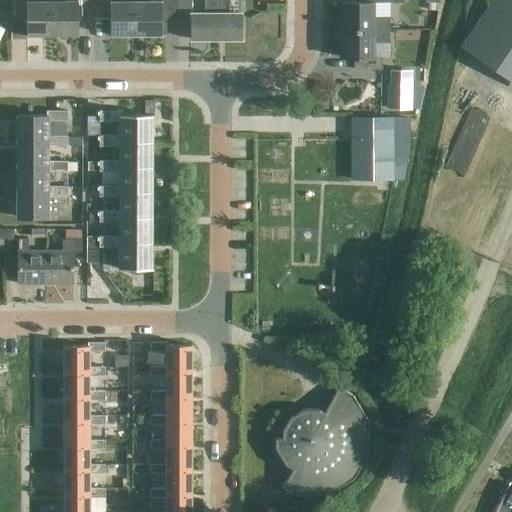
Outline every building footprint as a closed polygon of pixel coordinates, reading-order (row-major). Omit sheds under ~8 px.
[(0,0),(0,18),(11,19),(11,3),(10,3),(9,0),(0,0)] [(53,35),(52,0),(40,0),(40,1),(28,1),(27,0),(11,0),(12,19),(27,19),(27,35),(53,35)] [(64,1),(64,0),(52,0),(53,35),(78,35),(78,19),(94,19),(94,0),(77,0),(77,1),(64,1)] [(94,0),(94,19),(110,19),(110,35),(136,35),(136,1),(111,1),(110,0),(94,0)] [(149,1),(149,0),(137,0),(138,1),(136,1),(136,35),(162,35),(162,34),(166,34),(166,18),(162,18),(162,1),(149,1)] [(192,39),(216,39),(216,0),(204,0),(205,12),(192,12),(192,39)] [(216,0),(216,39),(241,39),(241,12),(227,12),(226,0),(216,0)] [(343,29),(390,29),(390,17),(375,17),(375,1),(391,2),(390,0),(362,0),(363,1),(343,1),(343,29)] [(511,0),(493,0),(463,46),(511,78),(511,0)] [(390,29),(343,29),(343,57),(355,57),(355,69),(383,69),(383,57),(375,57),(375,41),(389,41),(390,29)] [(387,109),(413,109),(413,84),(388,84),(387,109)] [(68,120),(68,110),(47,110),(47,115),(18,115),(18,140),(49,141),(48,136),(48,120),(68,120)] [(120,135),(120,141),(152,141),(153,141),(152,116),(152,114),(123,114),(123,110),(100,110),(100,116),(100,121),(120,121),(120,135)] [(393,117),(354,117),(354,178),(394,178),(393,148),(409,148),(409,117),(393,117)] [(152,166),(153,141),(152,141),(120,141),(120,135),(102,135),(100,135),(100,146),(120,146),(120,161),(120,166),(152,166)] [(68,145),(68,136),(48,136),(49,141),(18,140),(18,166),(49,166),(49,161),(49,145),(68,145)] [(83,137),(69,137),(69,147),(83,147),(83,137)] [(152,166),(120,166),(120,161),(100,160),(100,162),(100,170),(100,171),(120,171),(120,186),(120,191),(152,191),(152,166)] [(68,171),(68,161),(49,161),(49,166),(18,166),(18,191),(48,191),(48,186),(48,171),(68,171)] [(69,171),(78,171),(78,162),(69,162),(69,171)] [(100,170),(100,162),(88,162),(88,170),(90,170),(100,170)] [(68,196),(68,186),(48,186),(48,191),(18,191),(18,217),(48,217),(48,196),(68,196)] [(120,186),(100,186),(100,196),(120,196),(120,211),(120,217),(152,216),(152,191),(120,191),(120,186)] [(120,211),(100,211),(100,222),(120,222),(120,236),(120,242),(152,242),(152,216),(120,217),(120,211)] [(90,212),(90,222),(99,222),(99,212),(90,212)] [(4,229),(4,235),(8,239),(14,239),(14,229),(4,229)] [(36,229),(36,238),(46,238),(46,229),(36,229)] [(82,251),(82,238),(78,238),(78,229),(68,229),(68,238),(63,238),(63,251),(46,251),(46,283),(73,283),(73,251),(72,251),(82,251)] [(152,242),(120,242),(120,236),(100,236),(100,237),(100,247),(102,247),(120,247),(120,267),(120,268),(152,269),(152,267),(152,242)] [(102,262),(102,247),(100,247),(100,237),(87,237),(87,262),(88,262),(101,262),(102,262)] [(46,283),(46,251),(29,251),(29,238),(19,238),(19,251),(18,251),(18,283),(46,283)] [(90,366),(90,351),(105,351),(105,342),(89,342),(89,345),(65,345),(65,370),(90,370),(90,366)] [(167,370),(192,370),(192,345),(168,345),(168,342),(151,342),(151,351),(167,351),(167,366),(167,370)] [(127,354),(119,354),(119,367),(127,367),(127,354)] [(90,376),(105,375),(105,366),(90,366),(90,370),(65,370),(65,394),(90,394),(90,391),(90,376)] [(192,394),(192,370),(167,370),(167,366),(151,367),(152,375),(167,375),(167,390),(167,395),(192,394)] [(355,395),(340,387),(326,412),(320,409),(305,409),(291,417),(284,430),(284,437),(276,437),(277,448),(286,464),(294,469),(283,488),(297,495),(329,495),(355,479),(371,453),(370,421),(355,395)] [(192,419),(192,394),(167,395),(167,390),(152,390),(152,399),(167,399),(167,415),(168,419),(192,419)] [(90,419),(90,415),(90,400),(105,400),(105,391),(90,391),(90,394),(65,394),(65,419),(90,419)] [(65,443),(90,443),(90,440),(90,424),(117,424),(117,415),(90,415),(90,419),(65,419),(65,443)] [(168,419),(167,415),(151,415),(151,417),(139,417),(139,424),(167,424),(167,439),(167,443),(192,443),(192,419),(168,419)] [(167,443),(167,439),(151,439),(151,441),(141,441),(141,448),(167,448),(167,463),(167,468),(192,468),(192,443),(167,443)] [(90,468),(90,464),(90,448),(106,448),(106,440),(90,440),(90,443),(65,443),(66,468),(90,468)] [(192,492),(192,468),(167,468),(167,463),(151,463),(151,472),(167,472),(167,488),(167,492),(192,492)] [(117,473),(117,464),(90,464),(90,468),(66,468),(66,492),(91,492),(91,489),(90,473),(117,473)] [(192,511),(192,492),(167,492),(167,488),(151,488),(151,498),(167,498),(166,511),(192,511)] [(90,511),(91,497),(106,497),(106,489),(91,489),(91,492),(66,492),(65,511),(90,511)]
